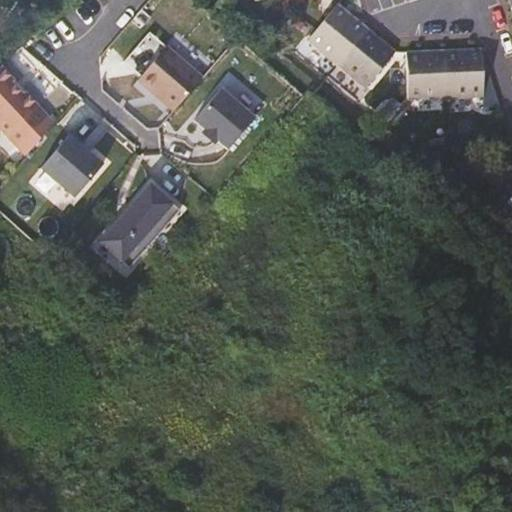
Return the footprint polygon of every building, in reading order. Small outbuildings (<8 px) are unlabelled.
[(336,66),(366,28),(338,4),(307,41),(336,66)] [(365,89),(395,52),(366,28),(336,66),(365,89)] [(173,113),(202,79),(166,48),(138,81),(173,113)] [(484,96),(483,49),(445,51),(447,98),(484,96)] [(447,98),(445,51),(405,53),(406,99),(447,98)] [(58,119),(25,90),(13,79),(0,68),(0,124),(31,151),(58,119)] [(228,152),(255,121),(220,91),(194,122),(205,132),(202,135),(213,145),(216,141),(228,152)] [(70,134),(36,171),(70,202),(101,166),(79,147),(81,144),(70,134)] [(148,187),(99,242),(129,269),(178,212),(148,187)]
